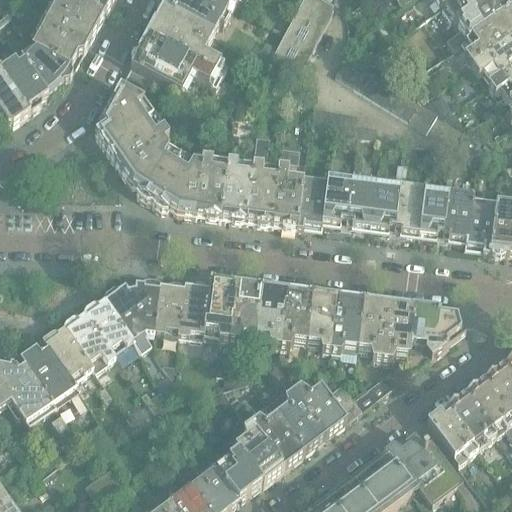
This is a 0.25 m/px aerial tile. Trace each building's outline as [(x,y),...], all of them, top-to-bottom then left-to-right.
[(73,79),(103,22),(61,0),(31,57),(73,79)] [(115,0),(60,0),(61,0),(103,22),(115,0)] [(219,35),(238,0),(169,0),(162,15),(211,42),(216,33),(219,35)] [(308,70),(333,23),(333,12),(310,0),(309,0),(272,70),(299,85),(298,86),(309,92),(318,76),(308,70)] [(361,8),(355,0),(352,0),(346,5),(352,14),(361,8)] [(417,0),(403,0),(396,5),(401,12),(417,0)] [(429,0),(432,4),(431,4),(438,14),(459,0),(429,0)] [(465,49),(511,16),(501,0),(459,0),(438,14),(456,39),(446,46),(453,57),(465,49)] [(210,60),(217,45),(211,42),(162,15),(130,75),(159,90),(186,104),(196,84),(218,95),(230,70),(210,60)] [(256,26),(259,20),(250,15),(247,22),(256,26)] [(470,74),(511,45),(511,15),(511,16),(465,49),(473,60),(465,66),(470,74)] [(351,57),(362,50),(357,43),(346,50),(351,57)] [(492,88),(511,74),(511,45),(470,74),(477,84),(485,78),(492,88)] [(69,87),(73,79),(31,57),(20,64),(46,103),(53,99),(63,88),(69,87)] [(436,117),(390,89),(376,81),(344,62),(333,80),(426,136),(437,118),(436,117)] [(46,103),(20,64),(1,78),(30,121),(40,114),(41,108),(40,108),(46,103)] [(261,82),(265,71),(253,64),(248,75),(261,82)] [(390,89),(396,78),(382,69),(376,81),(390,89)] [(507,109),(511,105),(511,74),(492,88),(484,94),(491,104),(499,98),(507,109)] [(30,121),(1,78),(0,78),(0,123),(6,132),(12,133),(30,121)] [(450,89),(459,82),(455,78),(446,84),(450,89)] [(104,156),(153,122),(142,107),(118,96),(99,132),(102,136),(94,142),(104,156)] [(426,105),(436,117),(437,118),(447,110),(437,98),(426,105)] [(377,134),(356,131),(358,120),(314,114),(311,139),(375,147),(377,134)] [(159,197),(180,161),(169,154),(166,150),(172,146),(166,136),(163,137),(153,122),(104,156),(130,193),(137,198),(135,201),(139,207),(145,210),(151,211),(159,197)] [(271,234),(278,175),(264,174),(264,169),(262,169),(262,166),(266,166),(268,146),(256,144),(253,168),(252,172),(245,230),(271,234)] [(488,175),(489,162),(476,160),(474,174),(488,175)] [(196,224),(202,174),(199,174),(180,161),(159,197),(151,211),(154,216),(159,219),(166,220),(168,217),(175,221),(195,224),(196,224)] [(220,227),(227,169),(214,167),(215,162),(203,161),(202,174),(196,224),(200,223),(205,224),(218,226),(218,227),(220,227)] [(338,175),(340,164),(331,163),(329,174),(338,175)] [(245,230),(252,172),(238,170),(239,166),(228,164),(227,169),(220,227),(245,230)] [(361,181),(362,169),(353,168),(352,180),(361,181)] [(297,237),(303,186),(304,179),(289,177),(290,172),(278,171),(278,175),(271,234),(297,237)] [(463,195),(464,183),(450,181),(449,193),(463,195)] [(344,234),(351,186),(327,183),(326,190),(322,228),(339,230),(339,233),(344,234)] [(322,228),(326,190),(303,186),(297,237),(302,238),(303,232),(319,234),(321,232),(322,228)] [(370,234),(375,190),(351,186),(344,234),(351,235),(352,232),(370,234)] [(393,240),(400,193),(375,190),(370,234),(387,237),(387,239),(393,240)] [(417,241),(423,196),(400,193),(393,240),(399,241),(400,238),(417,241)] [(441,246),(448,199),(423,196),(417,241),(436,243),(435,246),(441,246)] [(465,247),(470,209),(470,202),(448,199),(441,246),(448,247),(448,245),(465,247)] [(511,264),(511,219),(508,219),(510,208),(494,206),(493,212),(488,262),(506,264),(511,264)] [(488,262),(493,212),(470,209),(465,247),(465,251),(467,254),(483,256),(482,260),(481,261),(488,262)] [(153,343),(159,294),(155,291),(147,290),(143,291),(143,292),(134,291),(130,295),(124,294),(117,298),(112,299),(106,303),(104,307),(133,349),(143,342),(153,343)] [(226,350),(233,298),(229,298),(227,293),(216,292),(214,296),(209,295),(197,293),(193,294),(191,292),(186,291),(183,293),(183,295),(177,346),(201,349),(202,338),(215,340),(217,349),(226,350)] [(177,346),(183,295),(172,294),(168,295),(166,293),(161,292),(159,294),(153,343),(177,346)] [(255,345),(260,302),(255,301),(253,297),(241,295),(239,299),(233,298),(226,350),(237,351),(241,343),(255,345)] [(278,357),(285,305),(280,304),(279,300),(267,299),(264,302),(260,302),(255,345),(267,347),(269,356),(278,357)] [(305,351),(311,308),(306,308),(304,304),(293,302),(290,305),(285,305),(278,357),(288,358),(293,350),(305,351)] [(329,361),(336,311),(331,311),(330,307),(318,305),(315,309),(311,308),(305,351),(318,353),(320,360),(329,361)] [(133,349),(104,307),(101,307),(97,310),(96,313),(92,313),(86,318),(84,321),(114,362),(133,349)] [(355,358),(361,315),(357,314),(355,310),(344,309),(341,312),(336,311),(329,361),(340,362),(343,357),(355,358)] [(378,370),(385,318),(383,318),(381,314),(369,312),(367,315),(361,315),(355,358),(369,360),(371,368),(378,370)] [(406,365),(411,321),(408,321),(407,317),(395,315),(392,319),(385,318),(378,370),(390,371),(395,364),(406,365)] [(418,322),(411,321),(406,365),(404,387),(464,342),(459,323),(434,320),(421,319),(418,322)] [(114,362),(84,321),(81,321),(77,324),(76,327),(72,328),(66,332),(64,336),(93,377),(105,369),(107,372),(116,365),(114,362)] [(93,377),(64,336),(61,335),(57,338),(56,341),(52,342),(42,348),(74,391),(93,377)] [(74,391),(42,348),(22,363),(59,414),(80,399),(74,391)] [(224,378),(226,362),(217,360),(215,381),(221,382),(224,378)] [(59,414),(22,363),(12,370),(9,369),(9,372),(1,370),(0,375),(0,386),(27,427),(32,434),(59,414)] [(511,366),(502,374),(511,387),(511,366)] [(27,427),(0,386),(0,375),(1,370),(0,370),(0,414),(10,408),(25,429),(27,427)] [(174,385),(175,372),(162,371),(162,373),(170,385),(174,385)] [(511,387),(502,374),(484,387),(511,424),(511,387)] [(237,381),(224,378),(221,382),(219,397),(221,396),(236,392),(237,381)] [(344,432),(323,402),(319,397),(309,404),(299,396),(286,381),(279,386),(282,390),(291,402),(324,447),(344,432)] [(174,394),(166,382),(156,389),(164,401),(174,394)] [(282,390),(279,386),(277,383),(271,387),(276,395),(282,390)] [(390,398),(399,391),(393,383),(384,390),(390,398)] [(323,402),(339,390),(335,384),(318,396),(319,397),(323,402)] [(384,390),(380,386),(366,396),(375,409),(390,398),(384,390)] [(511,424),(484,387),(465,402),(495,442),(503,436),(511,447),(511,424)] [(362,419),(353,407),(339,390),(323,402),(344,432),(362,419)] [(111,404),(104,393),(97,398),(105,409),(111,404)] [(228,405),(221,396),(219,397),(210,399),(216,406),(220,407),(228,405)] [(375,409),(366,396),(353,407),(362,419),(375,409)] [(324,447),(291,402),(283,408),(286,416),(275,425),(303,463),(324,447)] [(465,402),(445,417),(476,457),(495,442),(465,402)] [(237,403),(230,408),(231,408),(233,411),(239,406),(237,403)] [(445,417),(426,431),(439,449),(438,450),(455,472),(476,457),(445,417)] [(68,432),(60,421),(50,428),(58,439),(68,432)] [(303,463),(275,425),(265,432),(258,427),(249,433),(283,478),(303,463)] [(283,478),(249,433),(242,439),(244,447),(234,456),(237,460),(261,493),(262,494),(283,478)] [(398,511),(411,502),(418,511),(433,511),(454,496),(443,481),(446,478),(442,473),(439,476),(427,459),(425,460),(424,459),(421,460),(415,452),(406,458),(400,450),(384,463),(385,468),(368,480),(369,482),(328,511),(398,511)] [(203,511),(235,511),(261,493),(237,460),(190,495),(203,511)] [(100,511),(123,496),(109,476),(84,494),(96,511),(100,511)] [(139,504),(130,493),(122,500),(130,511),(139,504)] [(0,511),(7,511),(10,510),(0,495),(0,511)] [(203,511),(190,495),(168,511),(203,511)]
